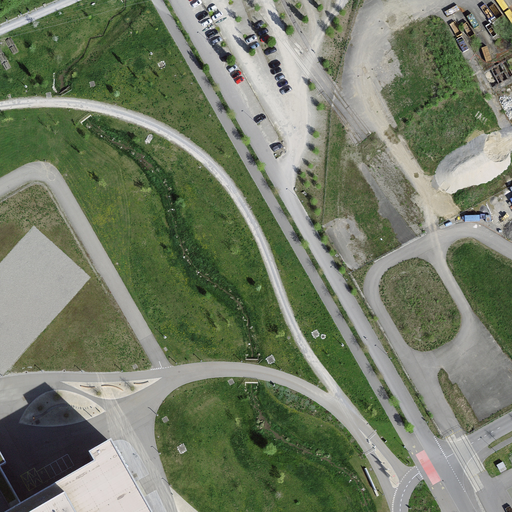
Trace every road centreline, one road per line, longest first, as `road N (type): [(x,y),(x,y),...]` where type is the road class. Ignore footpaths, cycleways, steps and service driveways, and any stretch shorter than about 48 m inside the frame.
road 1 (unclassified): [(179,0),(439,461)]
road 2 (track): [(345,411),(291,327),(230,183),(197,150),(163,125),(110,107),(0,107)]
